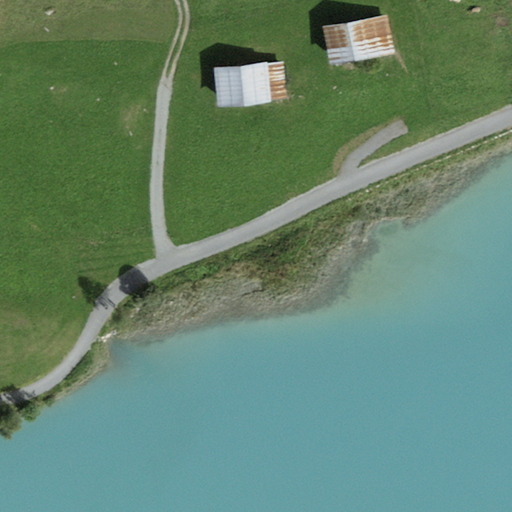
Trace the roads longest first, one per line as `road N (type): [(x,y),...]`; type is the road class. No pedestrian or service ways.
road 1 (track): [(0,401),(56,377),(116,298),(184,258),(225,249),(511,123)]
road 2 (track): [(184,258),(160,237),(155,201),(166,83),(185,0)]
